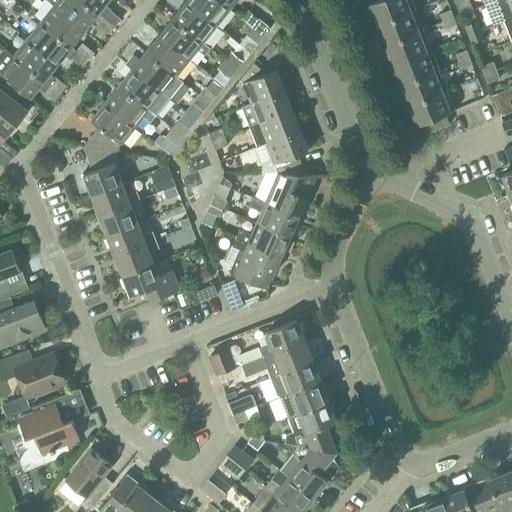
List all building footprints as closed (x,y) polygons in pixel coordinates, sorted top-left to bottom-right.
[(48,0),(56,6),(86,30),(99,14),(99,13),(82,0),(48,0)] [(82,0),(99,13),(99,14),(103,17),(104,17),(116,26),(122,19),(105,6),(109,0),(82,0)] [(217,26),(231,9),(220,0),(189,0),(188,2),(217,26)] [(220,0),(231,9),(237,0),(220,0)] [(369,0),(379,24),(411,11),(407,0),(369,0)] [(511,0),(499,0),(497,1),(505,21),(511,18),(511,0)] [(217,26),(188,2),(174,19),(204,42),(217,26)] [(56,6),(42,23),(72,47),(86,30),(56,6)] [(443,22),(454,17),(451,10),(440,14),(443,22)] [(374,31),(370,33),(368,36),(371,42),(374,43),(384,39),(387,45),(419,31),(411,11),(379,24),(380,28),(374,31)] [(103,17),(98,24),(109,34),(116,26),(104,17),(103,17)] [(454,17),(443,22),(446,29),(457,25),(454,17)] [(174,19),(161,35),(190,59),(198,50),(205,55),(211,48),(204,42),(174,19)] [(254,27),(265,36),(271,28),(260,19),(254,27)] [(469,35),(482,30),(479,22),(466,27),(469,35)] [(42,23),(29,40),(59,64),(66,54),(82,68),(89,60),(77,50),(72,47),(42,23)] [(258,44),(265,36),(254,27),(247,36),(258,44)] [(482,30),(469,35),(473,43),(485,39),(482,30)] [(394,65),(427,52),(419,31),(387,45),(394,65)] [(147,52),(177,76),(190,59),(161,35),(147,52)] [(240,44),(251,53),(258,44),(247,36),(240,44)] [(29,40),(15,56),(45,80),(59,64),(29,40)] [(82,43),(77,50),(89,60),(94,53),(82,43)] [(244,62),(251,53),(240,44),(233,53),(244,62)] [(8,50),(0,59),(0,72),(2,74),(7,78),(20,88),(31,98),(39,88),(45,80),(15,56),(8,50)] [(467,50),(456,54),(461,69),(473,65),(467,50)] [(134,69),(169,98),(183,81),(177,76),(147,52),(134,69)] [(402,85),(435,72),(427,52),(394,65),(402,85)] [(226,61),(238,70),(244,62),(233,53),(226,61)] [(231,78),(238,70),(226,61),(220,69),(231,78)] [(485,75),(498,70),(494,62),(482,67),(485,75)] [(254,63),(241,80),(244,82),(252,103),(285,90),(277,70),(267,73),(254,63)] [(120,86),(156,115),(169,98),(134,69),(120,86)] [(498,70),(485,75),(488,84),(501,79),(498,70)] [(402,85),(404,89),(397,92),(393,93),(392,96),(394,102),(397,103),(408,99),(410,105),(443,92),(435,72),(402,85)] [(50,84),(62,94),(67,86),(56,77),(50,84)] [(7,78),(3,84),(15,94),(20,88),(7,78)] [(55,101),(62,94),(50,84),(44,92),(55,101)] [(107,103),(136,127),(145,116),(151,121),(156,115),(120,86),(107,103)] [(199,94),(211,103),(217,96),(206,87),(199,94)] [(0,145),(28,111),(0,88),(0,145)] [(493,95),(492,95),(500,115),(511,110),(511,107),(509,100),(511,98),(511,97),(508,89),(493,95)] [(252,103),(243,107),(250,127),(260,123),(293,110),(285,90),(252,103)] [(443,92),(410,105),(422,136),(451,124),(447,114),(451,112),(443,92)] [(204,112),(211,103),(199,94),(193,103),(204,112)] [(93,120),(101,126),(84,147),(116,152),(136,127),(107,103),(93,120)] [(186,111),(197,120),(204,112),(193,103),(186,111)] [(260,123),(250,127),(258,148),(268,144),(301,131),(293,110),(260,123)] [(190,129),(197,120),(186,111),(178,120),(190,129)] [(511,118),(504,122),(503,122),(507,135),(509,135),(511,133),(511,118)] [(172,128),(184,137),(190,129),(178,120),(172,128)] [(177,146),(184,137),(172,128),(165,136),(177,146)] [(213,142),(226,137),(222,128),(210,133),(213,142)] [(301,131),(268,144),(279,173),(306,174),(299,155),(309,151),(301,131)] [(226,137),(213,142),(216,150),(229,145),(226,137)] [(94,171),(83,175),(85,180),(86,179),(92,196),(123,183),(115,164),(120,162),(116,152),(84,147),(94,171)] [(511,171),(503,175),(510,192),(508,192),(510,197),(511,195),(511,171)] [(266,203),(299,218),(308,197),(298,193),(307,174),(306,174),(279,173),(279,174),(266,203)] [(173,175),(159,181),(163,189),(177,184),(173,175)] [(223,176),(215,195),(226,199),(233,183),(223,176)] [(123,183),(92,196),(99,212),(97,212),(99,216),(141,200),(138,191),(128,195),(123,183)] [(167,200),(180,195),(176,186),(163,191),(167,200)] [(212,203),(224,209),(228,200),(226,199),(215,195),(212,203)] [(254,198),(250,206),(263,211),(258,223),(291,237),(299,218),(266,203),(254,198)] [(102,220),(108,236),(139,224),(134,212),(144,208),(141,200),(99,216),(101,220),(102,220)] [(220,217),(224,209),(212,203),(208,212),(220,217)] [(192,227),(189,218),(181,221),(184,230),(192,227)] [(240,228),(235,239),(249,244),(249,243),(282,257),(291,237),(258,223),(253,234),(240,228)] [(115,256),(157,240),(154,231),(144,235),(139,224),(108,236),(115,252),(113,252),(115,256)] [(200,233),(202,234),(208,236),(212,228),(204,224),(201,231),(200,233)] [(236,260),(231,272),(232,273),(259,284),(269,289),(273,278),(282,257),(249,243),(249,244),(235,239),(232,246),(241,250),(236,260)] [(118,260),(124,276),(155,264),(150,252),(160,248),(157,240),(115,256),(116,260),(118,260)] [(0,298),(1,300),(12,296),(28,290),(23,278),(5,285),(3,279),(22,272),(13,250),(0,255),(0,298)] [(155,264),(124,276),(130,292),(129,293),(131,297),(147,291),(152,302),(181,290),(173,270),(159,276),(155,264)] [(12,296),(1,300),(0,300),(0,341),(2,347),(46,330),(35,302),(17,309),(12,296)] [(272,344),(262,348),(265,357),(308,340),(306,336),(305,337),(298,320),(267,332),(272,344)] [(265,357),(243,366),(247,377),(270,368),(273,377),(314,361),(308,345),(309,344),(308,341),(308,340),(265,357)] [(30,349),(0,360),(0,374),(3,382),(19,376),(26,395),(2,405),(7,416),(31,407),(27,397),(66,382),(56,354),(35,362),(30,349)] [(218,375),(237,368),(230,349),(211,356),(218,375)] [(314,361),(273,377),(278,389),(281,397),(323,381),(322,376),(320,377),(314,361)] [(323,381),(281,397),(289,417),(299,413),(330,401),(324,385),(325,385),(323,381)] [(234,415),(246,411),(256,407),(252,396),(230,404),(234,415)] [(287,434),(285,443),(300,446),(300,445),(298,441),(297,437),(339,421),(337,417),(336,417),(330,401),(299,413),(289,417),(294,429),(294,431),(287,434)] [(65,423),(57,404),(19,418),(27,438),(35,435),(43,454),(81,439),(73,420),(65,423)] [(246,411),(234,415),(237,424),(249,419),(246,411)] [(339,421),(297,437),(298,441),(300,445),(300,446),(338,452),(330,432),(342,427),(339,421)] [(251,438),(251,439),(248,443),(258,450),(265,441),(251,438)] [(228,455),(247,470),(254,461),(236,446),(228,455)] [(300,446),(294,453),(330,481),(334,476),(325,468),(338,452),(300,446)] [(93,510),(114,483),(105,476),(113,465),(93,449),(68,481),(87,496),(83,502),(93,510)] [(289,460),(281,470),(289,476),(289,477),(315,497),(326,484),(327,485),(330,481),(294,453),(289,460)] [(239,479),(247,470),(228,455),(221,464),(239,479)] [(477,485),(487,511),(511,511),(511,478),(509,472),(477,485)] [(144,511),(155,498),(138,484),(137,485),(127,477),(100,511),(101,511),(144,511)] [(273,479),(268,486),(299,511),(305,511),(304,511),(315,497),(289,477),(282,486),(273,479)] [(220,504),(227,494),(209,479),(201,489),(220,504)] [(487,511),(477,485),(445,497),(450,511),(487,511)] [(262,494),(254,504),(264,511),(299,511),(268,486),(262,494)] [(450,511),(445,497),(412,510),(412,511),(450,511)] [(172,511),(173,511),(155,498),(144,511),(172,511)] [(15,504),(18,511),(33,511),(34,511),(29,499),(15,504)]
